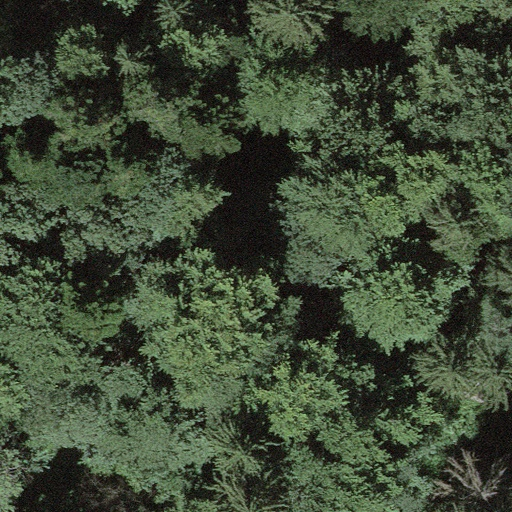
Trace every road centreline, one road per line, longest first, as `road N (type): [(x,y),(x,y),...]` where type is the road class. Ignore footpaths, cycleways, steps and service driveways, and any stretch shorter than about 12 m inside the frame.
road 1 (track): [(0,357),(97,327),(176,319),(305,329),(416,380),(511,408)]
road 2 (track): [(27,511),(176,319)]
